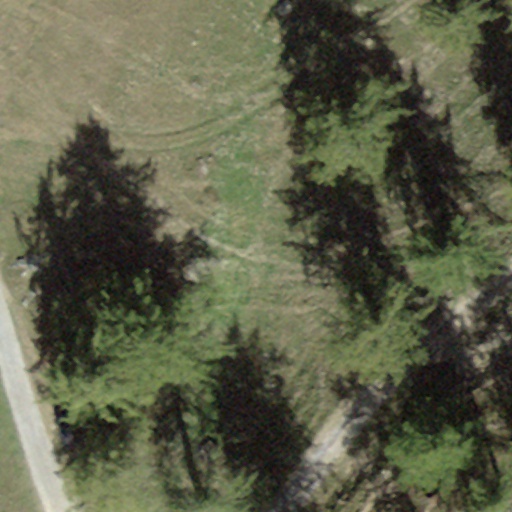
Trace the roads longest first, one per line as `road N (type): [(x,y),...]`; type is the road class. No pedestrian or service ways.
road 1 (track): [(275,511),(511,279)]
road 2 (track): [(0,313),(55,511)]
